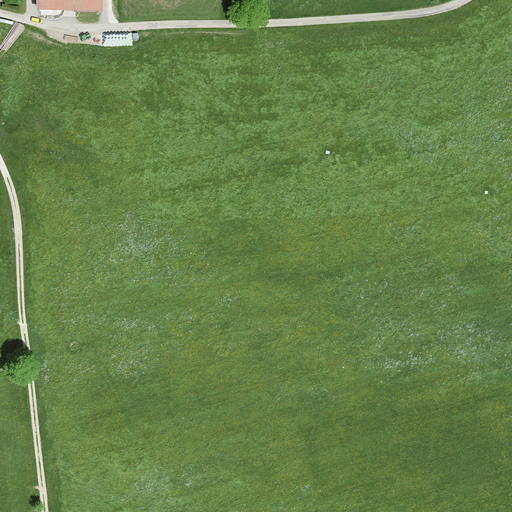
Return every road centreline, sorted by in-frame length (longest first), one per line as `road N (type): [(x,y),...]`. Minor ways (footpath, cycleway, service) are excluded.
road 1 (residential): [(462,0),(399,15),(259,24),(63,27),(0,13)]
road 2 (track): [(0,161),(17,207),(44,511)]
